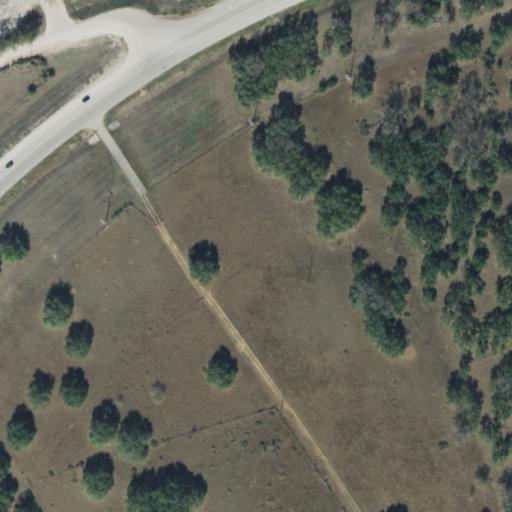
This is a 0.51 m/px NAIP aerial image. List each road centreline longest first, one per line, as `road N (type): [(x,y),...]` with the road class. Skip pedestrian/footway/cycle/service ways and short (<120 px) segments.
road 1 (secondary): [(163,51),(0,175)]
road 2 (tertiary): [(0,58),(123,21),(163,51)]
